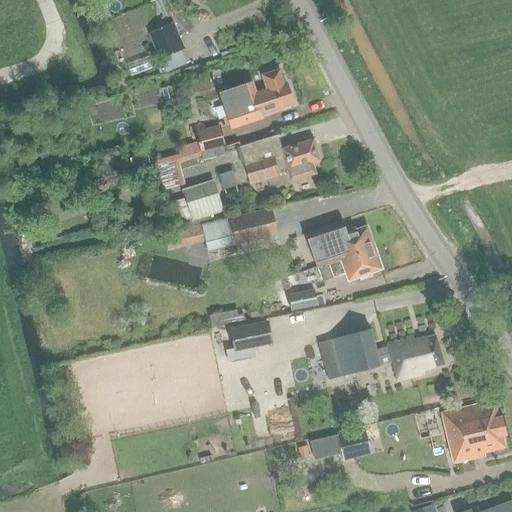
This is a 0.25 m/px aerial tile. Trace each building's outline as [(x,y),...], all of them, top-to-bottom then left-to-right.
[(148,32),(160,57),(180,48),(169,22),(148,32)] [(244,95),(222,102),(230,124),(252,116),(259,113),(280,106),(280,105),(292,101),(285,82),(283,83),(278,68),(261,74),(266,88),(245,95),(244,95)] [(211,94),(207,79),(191,83),(195,98),(211,94)] [(17,127),(14,135),(16,140),(21,141),(26,138),(28,131),(25,126),(21,125),(17,127)] [(219,126),(196,132),(198,141),(200,149),(223,143),(219,126)] [(276,135),(238,148),(250,184),(268,178),(267,177),(279,173),(287,170),(291,181),(313,173),(310,162),(319,159),(312,138),(281,149),(276,135)] [(179,163),(202,156),(198,141),(177,147),(179,154),(155,161),(163,191),(185,184),(179,163)] [(147,155),(129,159),(131,167),(149,163),(147,155)] [(221,210),(212,181),(183,190),(185,198),(186,199),(191,219),(210,213),(221,210)] [(48,187),(16,196),(24,225),(43,219),(39,203),(52,199),(48,187)] [(184,228),(200,224),(212,221),(210,213),(191,219),(186,199),(185,198),(176,201),(184,228)] [(278,236),(271,208),(200,224),(207,252),(278,236)] [(306,236),(319,270),(375,249),(367,227),(355,231),(354,228),(346,231),(343,222),(306,236)] [(375,249),(319,270),(323,279),(344,271),(347,279),(358,275),(359,278),(370,274),(369,271),(382,266),(375,249)] [(316,303),(313,289),(286,295),(289,308),(316,303)] [(239,322),(236,310),(209,316),(211,328),(239,322)] [(273,343),(268,320),(228,328),(232,349),(226,350),(229,363),(257,358),(254,347),(273,343)] [(372,328),(320,342),(327,367),(320,369),(323,380),(328,379),(332,395),(362,387),(358,370),(392,361),(397,379),(422,372),(421,370),(443,364),(435,334),(413,340),(412,336),(387,343),(388,345),(377,348),(372,328)] [(494,400),(442,413),(454,461),(483,454),(482,451),(503,446),(501,435),(507,433),(502,416),(498,417),(494,400)] [(352,432),(338,435),(342,453),(344,461),(358,457),(352,432)] [(470,511),(470,509),(462,511),(511,511),(511,501),(480,511),(470,511)]
